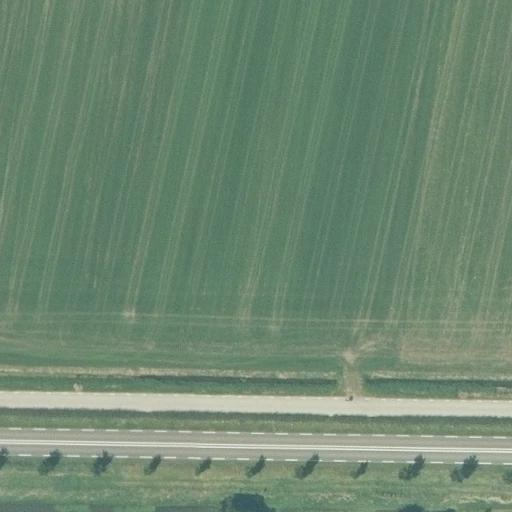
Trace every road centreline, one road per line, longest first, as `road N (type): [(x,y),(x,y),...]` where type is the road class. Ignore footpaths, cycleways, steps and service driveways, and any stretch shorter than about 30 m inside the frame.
road 1 (primary): [(511,446),(0,435)]
road 2 (unclassified): [(0,398),(511,407)]
